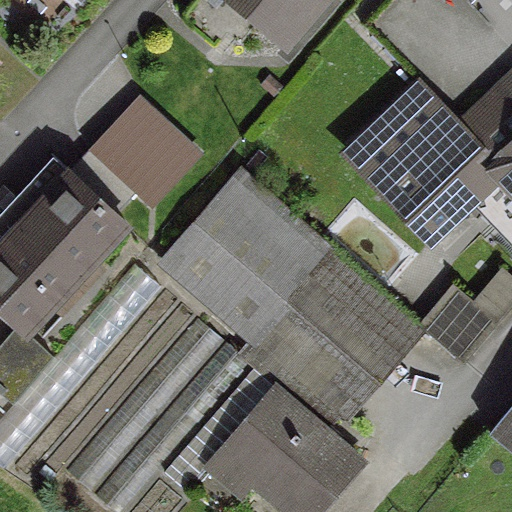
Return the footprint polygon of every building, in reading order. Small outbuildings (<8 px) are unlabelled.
[(317,0),(246,0),(250,3),(242,13),(279,44),(317,0)] [(511,103),(472,142),(420,87),(347,156),(424,237),(494,170),(511,188),(511,103)] [(85,149),(63,172),(111,216),(132,193),(85,149)] [(0,210),(0,312),(16,328),(0,345),(0,398),(6,404),(50,357),(24,333),(123,227),(111,216),(63,172),(27,211),(14,199),(3,210),(2,209),(0,210)] [(315,264),(224,185),(159,261),(250,339),(315,264)] [(417,324),(461,362),(511,302),(511,280),(499,269),(469,303),(449,286),(417,324)] [(218,338),(194,318),(63,470),(86,491),(218,338)] [(237,355),(222,342),(91,495),(111,511),(117,511),(246,363),(237,355)] [(217,452),(285,511),(314,511),(358,462),(251,368),(161,474),(183,492),(217,452)] [(511,400),(486,432),(511,453),(511,400)]
